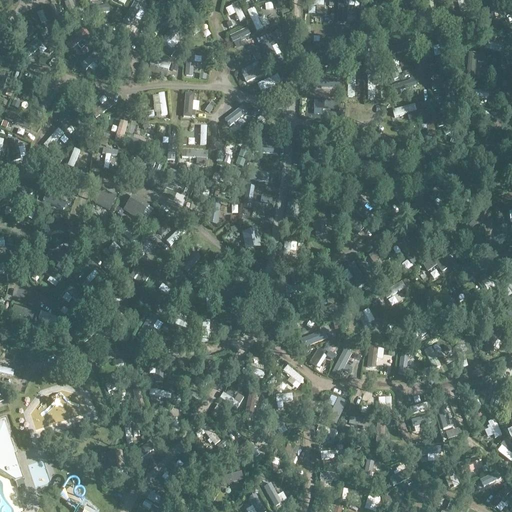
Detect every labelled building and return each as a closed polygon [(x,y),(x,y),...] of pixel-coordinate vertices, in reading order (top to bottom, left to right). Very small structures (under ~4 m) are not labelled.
[(347,25),(348,2),(338,2),(337,25),(347,25)] [(134,3),(123,24),(131,28),(142,7),(134,3)] [(395,9),(374,5),(373,12),(393,16),(395,9)] [(108,6),(92,8),(93,16),(109,13),(108,6)] [(238,6),(232,9),(240,24),(245,22),(238,6)] [(54,7),(42,11),(50,30),(61,26),(54,7)] [(247,12),(257,32),(264,29),(254,9),(247,12)] [(479,25),(494,15),(490,9),(475,20),(479,25)] [(419,16),(420,22),(436,19),(435,13),(419,16)] [(452,31),(471,24),(468,17),(450,24),(452,31)] [(31,26),(15,39),(20,44),(36,32),(31,26)] [(246,31),(230,38),(232,44),(248,37),(246,31)] [(445,37),(437,38),(441,58),(448,57),(445,37)] [(372,40),(364,39),(363,61),(370,62),(372,40)] [(72,55),(82,48),(78,42),(68,48),(72,55)] [(37,43),(23,55),(32,66),(46,53),(37,43)] [(278,65),(268,45),(260,49),(270,69),(278,65)] [(401,51),(391,54),(393,61),(403,59),(401,51)] [(485,65),(485,57),(469,55),(467,78),(475,79),(477,64),(485,65)] [(149,66),(167,72),(169,66),(151,60),(149,66)] [(92,62),(82,67),(85,75),(95,71),(92,62)] [(387,65),(394,83),(400,80),(393,62),(387,65)] [(246,86),(265,76),(261,68),(242,78),(246,86)] [(277,76),(257,86),(260,92),(280,82),(277,76)] [(391,88),(393,95),(416,88),(413,81),(391,88)] [(29,82),(22,100),(31,103),(37,86),(29,82)] [(35,104),(41,106),(50,86),(44,83),(35,104)] [(432,93),(451,90),(450,83),(431,85),(432,93)] [(158,95),(160,112),(166,111),(164,94),(158,95)] [(185,94),(183,118),(191,118),(193,95),(185,94)] [(446,97),(448,123),(455,123),(453,96),(446,97)] [(113,106),(109,100),(91,113),(95,119),(113,106)] [(339,102),(314,100),(314,109),(339,111),(339,102)] [(200,117),(201,107),(194,106),(192,115),(200,117)] [(392,112),(394,119),(416,114),(414,106),(392,112)] [(210,120),(216,114),(211,110),(206,116),(210,120)] [(26,120),(7,113),(4,120),(23,127),(26,120)] [(433,124),(426,125),(429,144),(436,143),(433,124)] [(75,140),(80,146),(97,131),(92,126),(75,140)] [(366,154),(369,135),(362,133),(358,153),(366,154)] [(146,152),(149,146),(130,138),(127,145),(146,152)] [(309,139),(306,147),(328,156),(331,148),(309,139)] [(471,146),(453,139),(450,146),(468,153),(471,146)] [(257,145),(256,153),(274,155),(275,147),(257,145)] [(11,146),(13,165),(20,165),(19,146),(11,146)] [(243,168),(249,150),(242,147),(235,165),(243,168)] [(181,151),(181,158),(207,160),(208,152),(181,151)] [(77,165),(80,155),(73,152),(70,162),(77,165)] [(138,157),(136,164),(154,170),(157,164),(138,157)] [(352,160),(351,166),(367,169),(368,163),(352,160)] [(334,171),(326,169),(322,181),(330,184),(334,171)] [(377,177),(380,183),(399,174),(396,169),(377,177)] [(164,175),(182,185),(185,179),(167,170),(164,175)] [(197,182),(193,200),(200,202),(205,184),(197,182)] [(460,183),(446,191),(450,196),(463,188),(460,183)] [(460,205),(476,198),(474,192),(458,200),(460,205)] [(296,197),(289,195),(285,217),(292,219),(296,197)] [(148,196),(144,202),(159,212),(163,207),(148,196)] [(123,212),(139,222),(150,207),(133,197),(123,212)] [(366,204),(359,198),(350,208),(364,220),(370,214),(363,207),(366,204)] [(441,198),(434,203),(444,217),(450,212),(441,198)] [(220,203),(211,201),(207,224),(216,226),(220,203)] [(424,215),(417,220),(428,235),(435,230),(424,215)] [(326,235),(324,221),(312,224),(313,230),(314,230),(315,237),(326,235)] [(452,239),(457,245),(474,231),(469,225),(452,239)] [(261,246),(257,230),(242,233),(245,249),(261,246)] [(126,237),(135,248),(140,244),(131,233),(126,237)] [(397,246),(411,265),(418,260),(404,241),(397,246)] [(134,258),(142,263),(151,247),(144,242),(134,258)] [(290,244),(284,244),(282,261),(288,262),(290,244)] [(379,274),(385,270),(375,253),(369,257),(379,274)] [(439,255),(423,266),(428,273),(444,261),(439,255)] [(58,284),(61,279),(47,269),(43,274),(58,284)] [(337,275),(344,291),(350,288),(343,273),(337,275)] [(382,294),(386,300),(405,288),(402,282),(382,294)] [(493,299),(506,291),(502,286),(490,294),(493,299)] [(308,289),(286,287),(285,294),(308,296),(308,289)] [(483,309),(489,305),(479,290),(474,294),(483,309)] [(64,304),(71,299),(66,294),(60,298),(64,304)] [(446,304),(457,325),(464,322),(453,300),(446,304)] [(321,318),(338,312),(336,305),(318,311),(321,318)] [(58,312),(63,316),(68,310),(62,306),(58,312)] [(114,306),(112,314),(111,313),(107,325),(119,330),(123,317),(126,310),(114,306)] [(39,319),(48,324),(52,317),(42,313),(39,319)] [(141,327),(151,333),(155,326),(159,319),(148,313),(141,327)] [(357,316),(367,333),(372,330),(363,313),(357,316)] [(410,323),(421,338),(427,334),(415,319),(410,323)] [(483,349),(490,354),(502,334),(496,330),(483,349)] [(300,341),(303,350),(327,340),(324,332),(300,341)] [(447,347),(440,344),(433,358),(438,361),(436,365),(444,369),(451,353),(445,350),(447,347)] [(377,346),(369,345),(367,369),(375,370),(377,346)] [(462,346),(454,349),(460,370),(468,368),(462,346)] [(325,353),(318,349),(309,365),(316,369),(325,353)] [(401,353),(398,373),(405,374),(407,354),(401,353)] [(210,358),(198,361),(202,375),(213,372),(210,358)] [(283,372),(299,386),(303,381),(287,367),(283,372)] [(0,377),(13,381),(15,372),(0,368),(0,377)] [(243,370),(242,377),(263,379),(264,372),(243,370)] [(102,393),(97,376),(91,377),(96,395),(102,393)] [(104,386),(107,393),(128,384),(125,377),(104,386)] [(198,395),(188,388),(185,392),(195,399),(198,395)] [(150,391),(149,397),(170,400),(171,394),(150,391)] [(503,393),(496,391),(490,409),(496,412),(503,393)] [(475,411),(481,408),(473,392),(467,396),(475,411)] [(126,393),(120,395),(125,412),(131,410),(126,393)] [(219,399),(237,410),(240,405),(223,394),(219,399)] [(256,395),(249,394),(245,414),(252,416),(256,395)] [(276,404),(292,402),(292,395),(275,397),(276,404)] [(343,409),(332,397),(327,402),(338,414),(343,409)] [(391,399),(378,399),(379,416),(391,415),(391,399)] [(413,414),(431,409),(429,403),(412,408),(413,414)] [(286,416),(286,404),(276,404),(276,416),(286,416)] [(437,410),(443,431),(451,428),(445,407),(437,410)] [(343,414),(334,424),(338,428),(348,417),(343,414)] [(409,429),(431,423),(429,416),(407,422),(409,429)] [(372,423),(350,419),(349,426),(371,430),(372,423)] [(5,420),(0,421),(0,475),(15,483),(23,481),(14,456),(17,455),(5,420)] [(282,420),(262,431),(266,437),(285,426),(282,420)] [(502,437),(495,421),(488,424),(495,440),(502,437)] [(126,444),(132,443),(129,423),(123,424),(126,444)] [(183,432),(183,425),(161,424),(160,431),(183,432)] [(116,426),(96,430),(98,437),(118,433),(116,426)] [(333,434),(320,427),(318,432),(330,439),(333,434)] [(390,448),(389,429),(382,429),(383,448),(390,448)] [(511,446),(505,441),(500,446),(511,455),(511,446)] [(232,453),(236,459),(252,448),(248,442),(232,453)] [(300,450),(294,447),(287,462),(293,465),(300,450)] [(133,469),(147,458),(142,452),(128,462),(133,469)] [(463,476),(481,469),(477,458),(458,466),(463,476)] [(341,463),(323,461),(322,468),(340,470),(341,463)] [(187,462),(174,476),(180,481),(193,467),(187,462)] [(364,478),(371,479),(374,464),(367,462),(364,478)] [(394,483),(409,475),(406,469),(391,476),(394,483)] [(497,472),(479,481),(482,487),(500,478),(497,472)] [(320,475),(320,482),(338,483),(338,476),(320,475)] [(177,482),(170,494),(181,501),(188,488),(177,482)] [(494,511),(511,493),(505,488),(488,507),(494,511)] [(161,500),(146,490),(143,495),(158,505),(161,500)] [(368,511),(374,511),(375,511),(377,501),(370,500),(368,511)] [(185,511),(179,501),(173,505),(177,511),(185,511)] [(452,501),(446,511),(454,511),(458,504),(452,501)]
